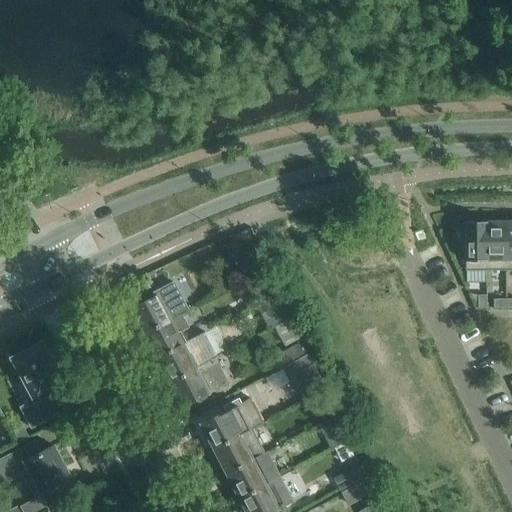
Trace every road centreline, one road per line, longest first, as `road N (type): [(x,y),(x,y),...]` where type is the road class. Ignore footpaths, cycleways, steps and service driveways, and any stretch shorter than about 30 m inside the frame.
road 1 (tertiary): [(511,124),(383,133),(266,155),(37,243)]
road 2 (tertiary): [(56,280),(275,185),(387,158),(511,148)]
road 3 (residential): [(409,260),(511,482)]
road 4 (residential): [(176,511),(66,296)]
